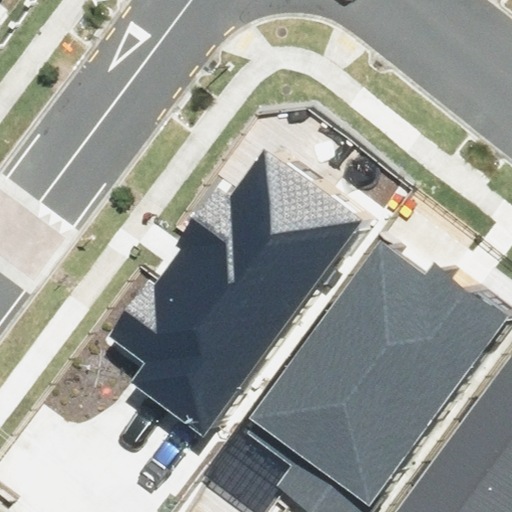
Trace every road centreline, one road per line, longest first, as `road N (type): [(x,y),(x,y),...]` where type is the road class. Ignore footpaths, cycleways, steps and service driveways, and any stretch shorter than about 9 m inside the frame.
road 1 (residential): [(194,0),(0,253)]
road 2 (residential): [(408,0),(511,84)]
